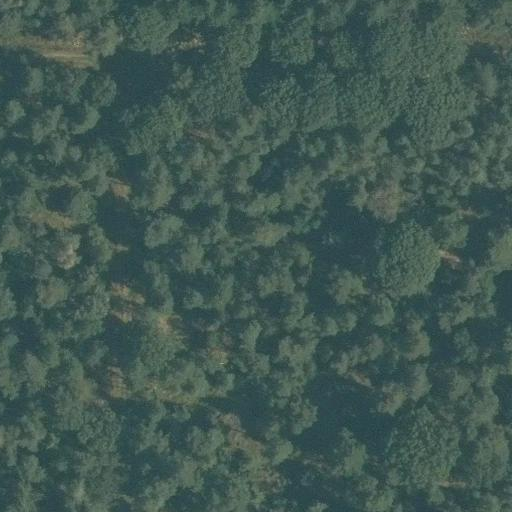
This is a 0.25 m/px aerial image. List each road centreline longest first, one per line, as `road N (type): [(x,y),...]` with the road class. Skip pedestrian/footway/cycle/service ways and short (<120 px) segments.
road 1 (track): [(126,57),(127,511)]
road 2 (track): [(126,57),(511,58)]
road 3 (track): [(0,488),(127,486)]
road 4 (track): [(0,57),(126,57)]
